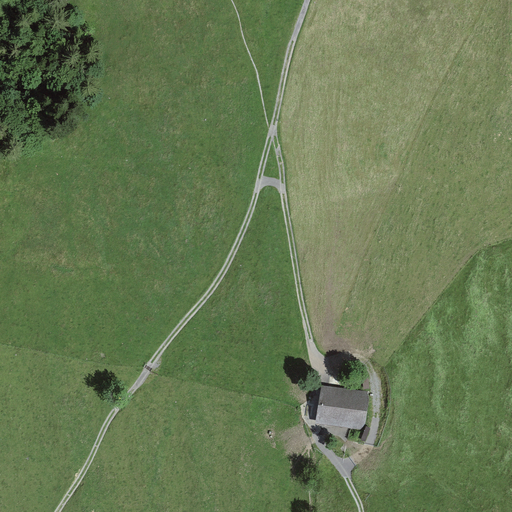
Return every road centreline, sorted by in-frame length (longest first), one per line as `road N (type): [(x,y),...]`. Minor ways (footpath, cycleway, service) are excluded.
road 1 (track): [(272,135),(255,199),(215,282),(111,413),(58,511)]
road 2 (track): [(362,511),(308,414),(317,394),(315,362),(272,135)]
road 3 (track): [(307,0),(272,135)]
